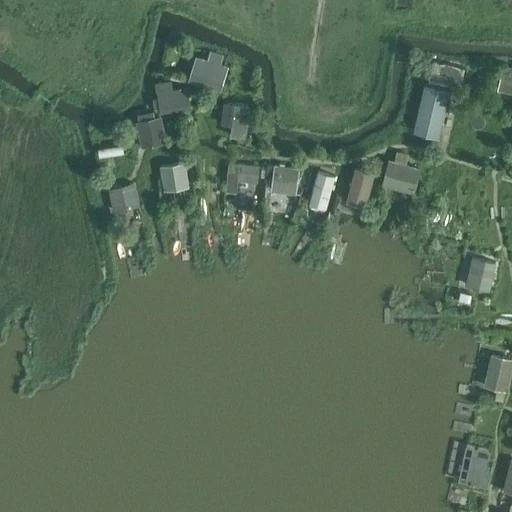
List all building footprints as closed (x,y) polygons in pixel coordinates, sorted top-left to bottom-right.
[(221,90),(229,65),(221,63),(224,54),(211,49),(208,59),(197,55),(189,80),(221,90)] [(463,88),(468,65),(436,59),(432,81),(463,88)] [(511,91),(511,68),(505,67),(500,88),(511,91)] [(192,108),(189,87),(173,89),(172,80),(156,82),(157,92),(158,92),(159,99),(153,99),(154,108),(160,107),(161,112),(192,108)] [(437,138),(449,92),(430,87),(418,133),(437,138)] [(246,136),(247,101),(228,100),(227,136),(246,136)] [(166,141),(161,116),(139,120),(144,146),(166,141)] [(128,147),(126,137),(98,143),(101,153),(128,147)] [(410,162),(412,155),(400,151),(398,159),(410,162)] [(415,194),(422,168),(392,159),(385,185),(415,194)] [(190,188),(187,162),(163,165),(166,191),(190,188)] [(258,182),(259,176),(267,177),(266,185),(273,185),(272,190),(298,194),(301,168),(275,164),(275,165),(268,164),(268,167),(260,166),(230,162),(226,191),(237,193),(239,179),(258,182)] [(368,205),(377,171),(358,166),(349,200),(368,205)] [(320,169),(312,197),(329,202),(337,174),(320,169)] [(141,203),(136,180),(109,187),(115,210),(141,203)] [(337,194),(331,211),(340,215),(346,197),(337,194)] [(490,290),(497,262),(472,256),(464,284),(490,290)] [(509,390),(511,376),(511,356),(494,353),(488,385),(509,390)] [(492,486),(497,461),(475,456),(469,481),(492,486)]
